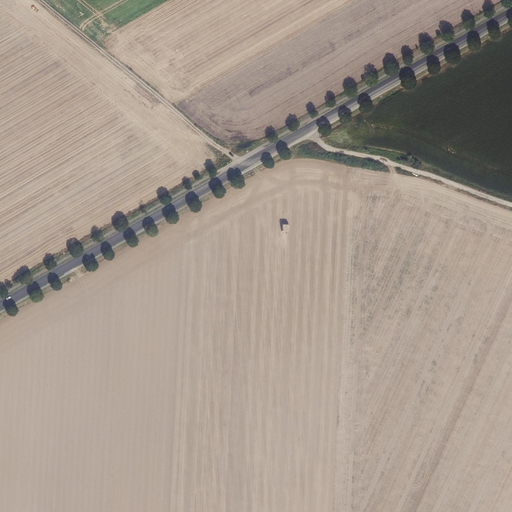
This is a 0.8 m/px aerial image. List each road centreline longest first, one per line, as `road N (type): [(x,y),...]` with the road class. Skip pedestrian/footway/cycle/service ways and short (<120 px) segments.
road 1 (secondary): [(0,306),(511,12)]
road 2 (track): [(41,0),(243,166)]
road 3 (track): [(306,121),(331,150),(511,204)]
